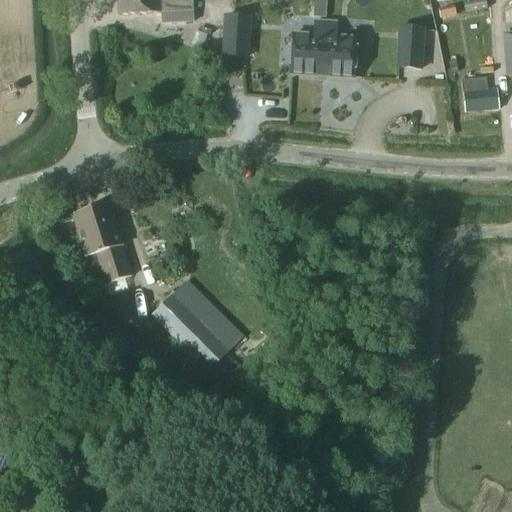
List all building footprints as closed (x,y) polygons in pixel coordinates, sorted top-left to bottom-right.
[(195,21),(194,0),(119,0),(121,16),(162,13),(163,23),(195,21)] [(259,59),(261,19),(237,18),(235,58),(259,59)] [(324,75),(327,24),(316,23),(315,37),(294,36),(292,75),(318,77),(318,74),(324,75)] [(338,24),(327,24),(324,75),(330,75),(330,78),(356,79),(358,39),(337,38),(338,24)] [(421,70),(424,30),(400,28),(397,68),(421,70)] [(497,91),(463,95),(465,115),(499,112),(497,91)] [(74,215),(87,258),(92,274),(102,271),(107,285),(132,277),(110,204),(74,215)] [(210,374),(230,353),(246,336),(189,280),(151,316),(210,374)] [(295,314),(268,340),(274,346),(301,320),(295,314)]
